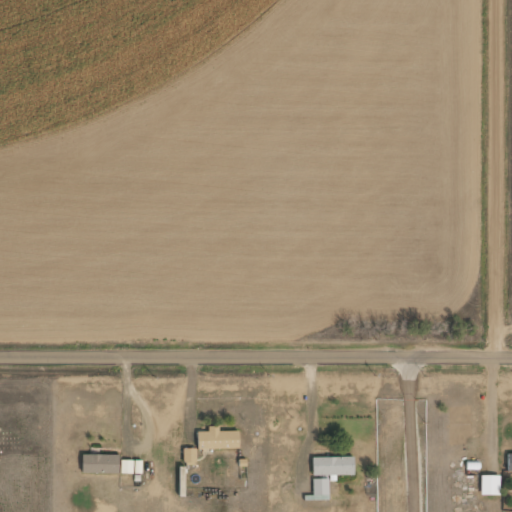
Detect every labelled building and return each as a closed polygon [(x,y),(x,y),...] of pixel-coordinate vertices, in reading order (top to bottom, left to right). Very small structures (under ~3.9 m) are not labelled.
[(195,431),(195,449),(236,448),(236,430),(217,431),(217,426),(206,426),(206,431),(195,431)] [(194,448),(182,449),(182,463),(194,463),(194,448)] [(116,455),(79,454),(79,472),(116,473),(116,455)] [(353,456),(309,457),(310,476),(353,475),(353,456)] [(141,461),(119,460),(118,473),(140,474),(141,461)] [(498,475),(479,475),(479,495),(498,495),(498,475)] [(310,479),(311,501),(328,501),(327,479),(310,479)]
